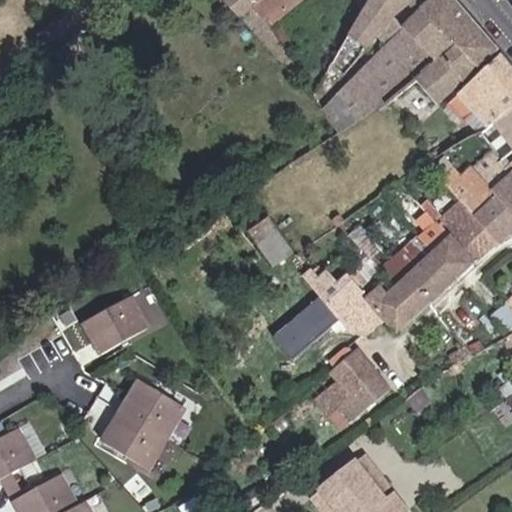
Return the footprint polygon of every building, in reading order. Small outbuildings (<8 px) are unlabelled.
[(228,0),(246,20),(256,32),(286,65),(291,61),(270,27),(256,3),(259,0),(228,0)] [(259,0),(256,3),(270,27),(300,0),(259,0)] [(386,47),(323,112),(337,135),(386,105),(414,81),(440,59),(462,84),(498,51),(453,0),(409,0),(389,19),(370,2),(346,39),(338,52),(350,64),(364,48),(365,49),(377,37),(386,47)] [(353,0),(334,32),(346,39),(370,2),(370,0),(353,0)] [(40,39),(54,55),(86,26),(73,10),(40,39)] [(256,32),(246,20),(233,32),(243,43),(256,32)] [(344,72),(350,64),(338,52),(333,60),(344,72)] [(511,110),(511,67),(501,55),(466,89),(446,104),(463,124),(477,114),(490,127),(494,124),(511,110)] [(440,59),(414,81),(437,106),(462,84),(440,59)] [(327,70),(311,94),(319,106),(324,101),(340,78),(327,70)] [(511,110),(494,124),(511,148),(511,110)] [(503,159),(495,148),(473,167),(475,170),(481,175),(503,159)] [(508,166),(511,162),(511,160),(508,155),(503,159),(508,166)] [(511,162),(508,166),(503,159),(481,175),(503,199),(511,191),(511,162)] [(475,170),(454,193),(460,200),(498,242),(511,230),(511,191),(503,199),(481,175),(475,170)] [(428,190),(417,199),(430,216),(442,228),(452,237),(464,250),(475,263),(498,242),(460,200),(448,210),(428,190)] [(430,216),(417,199),(413,203),(416,208),(411,212),(427,232),(422,236),(458,277),(475,263),(464,250),(452,237),(442,228),(430,216)] [(354,218),(343,228),(372,259),(383,249),(354,218)] [(268,219),(250,231),(275,266),(292,254),(268,219)] [(458,277),(422,236),(381,269),(397,287),(409,277),(432,301),(458,277)] [(355,267),(346,273),(362,292),(370,285),(355,267)] [(318,276),(312,270),(304,277),(335,315),(354,337),(361,339),(384,318),(367,298),(362,292),(346,273),(337,281),(326,270),(318,276)] [(397,332),(432,301),(409,277),(397,287),(387,296),(380,289),(367,298),(384,318),(397,332)] [(272,334),(292,358),(337,320),(317,296),(272,334)] [(102,354),(147,330),(130,298),(85,324),(102,354)] [(493,315),(505,331),(511,325),(511,308),(508,304),(493,315)] [(389,388),(358,349),(331,371),(337,380),(316,398),(330,414),(341,406),(353,422),(373,406),(371,402),(389,388)] [(511,380),(498,391),(504,399),(511,393),(511,380)] [(187,410),(136,381),(100,442),(151,473),(187,410)] [(0,480),(1,480),(10,475),(37,461),(19,429),(0,439),(0,480)] [(348,458),(333,467),(343,483),(358,474),(348,458)] [(23,498),(10,475),(1,480),(14,503),(23,498)] [(61,477),(23,498),(14,503),(18,511),(69,511),(78,507),(61,477)] [(78,507),(69,511),(91,511),(86,502),(78,507)]
